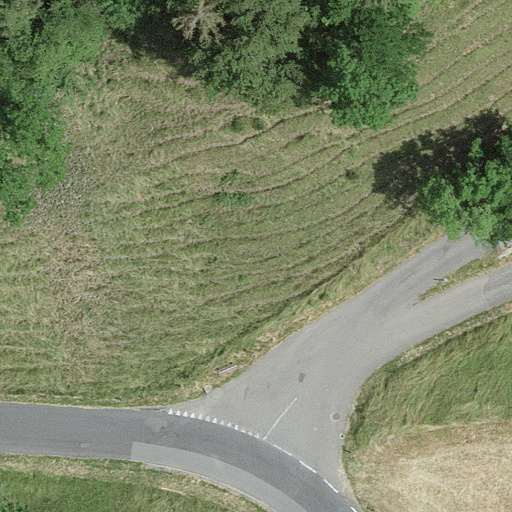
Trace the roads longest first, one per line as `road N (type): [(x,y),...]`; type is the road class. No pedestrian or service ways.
road 1 (tertiary): [(264,461),(179,435),(0,422)]
road 2 (residential): [(385,315),(293,411),(264,461)]
road 3 (residential): [(511,216),(385,315)]
road 4 (residential): [(511,273),(385,315)]
